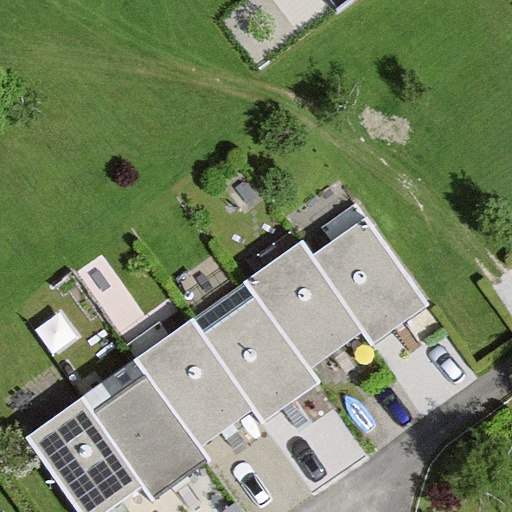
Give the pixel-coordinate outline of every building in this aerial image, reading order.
[(366,219),(313,257),(362,325),(374,342),(427,304),(366,219)] [(301,240),(247,278),(257,291),(308,363),(362,325),(313,257),(301,240)] [(511,248),(501,254),(511,275),(511,248)] [(257,291),(202,329),(253,400),(263,415),(317,376),(308,363),(257,291)] [(192,315),(137,354),(148,370),(198,439),(253,400),(202,329),(192,315)] [(148,370),(91,410),(142,481),(152,495),(208,455),(198,439),(148,370)] [(81,396),(26,435),(80,511),(98,511),(142,481),(91,410),(81,396)]
